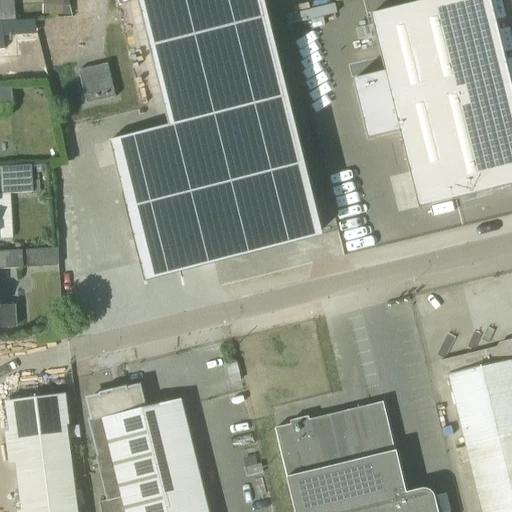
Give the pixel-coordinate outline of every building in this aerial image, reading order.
[(52,14),(59,15),(72,15),(68,0),(43,0),(43,14),(52,14)] [(140,0),(171,124),(112,138),(124,190),(183,175),(204,261),(320,232),(262,0),(140,0)] [(431,0),(370,15),(418,209),(511,185),(511,91),(489,0),(431,0)] [(86,104),(115,97),(107,64),(78,71),(86,104)] [(0,104),(13,104),(12,88),(0,88),(0,104)] [(1,168),(2,193),(33,191),(31,166),(1,168)] [(23,259),(22,250),(0,251),(0,269),(23,268),(23,266),(23,259)] [(0,327),(16,327),(14,306),(0,306),(0,327)] [(440,362),(443,376),(449,375),(451,386),(459,416),(461,424),(451,427),(463,473),(472,471),(475,482),(481,511),(511,511),(511,356),(509,345),(503,346),(499,344),(496,348),(480,352),(483,365),(467,369),(463,356),(440,362)] [(208,511),(181,400),(144,409),(139,387),(88,400),(93,421),(91,422),(100,458),(98,459),(108,500),(99,502),(101,511),(208,511)] [(8,404),(11,431),(5,432),(9,464),(16,464),(22,511),(18,511),(17,511),(77,511),(66,426),(67,426),(63,397),(8,404)] [(290,422),(291,425),(275,429),(287,478),(395,452),(383,403),(309,421),(308,417),(290,422)] [(396,452),(395,452),(287,478),(287,479),(294,511),(437,511),(435,499),(434,497),(434,496),(432,493),(430,492),(427,490),(425,490),(423,490),(406,494),(396,452)]
